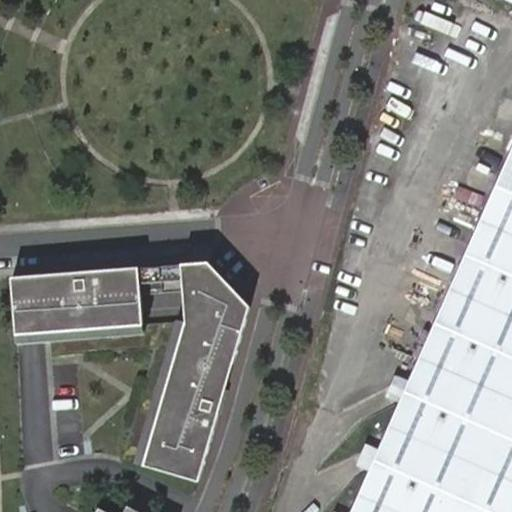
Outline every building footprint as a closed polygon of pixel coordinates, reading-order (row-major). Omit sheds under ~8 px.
[(511,511),(511,150),(509,157),(479,225),(449,294),(418,362),(388,431),(358,498),(351,511),(511,511)] [(186,323),(141,464),(196,481),(226,387),(216,384),(215,388),(207,385),(216,359),(233,365),(251,308),(229,285),(210,286),(209,263),(182,266),(183,282),(186,323)] [(210,286),(229,285),(209,263),(210,286)] [(182,266),(140,269),(142,285),(183,282),(182,266)] [(47,276),(13,278),(17,335),(145,326),(142,285),(140,269),(61,275),(63,294),(48,295),(47,276)] [(61,275),(47,276),(48,295),(63,294),(61,275)] [(186,323),(177,323),(133,461),(141,464),(186,323)] [(17,335),(18,344),(145,335),(145,326),(17,335)] [(226,387),(233,365),(216,359),(207,385),(215,388),(216,384),(226,387)]
